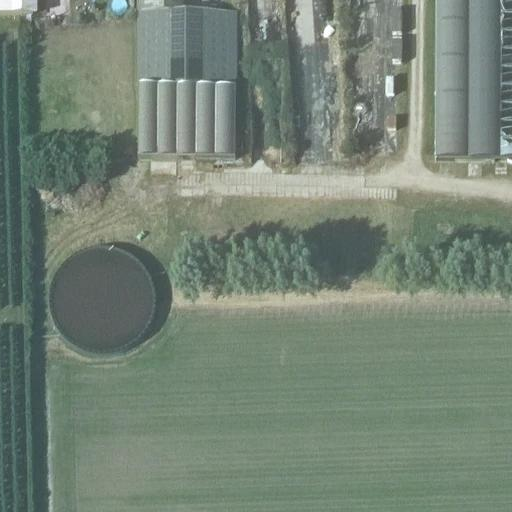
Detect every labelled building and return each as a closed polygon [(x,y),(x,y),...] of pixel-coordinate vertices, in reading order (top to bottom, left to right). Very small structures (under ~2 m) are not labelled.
[(0,0),(0,17),(40,17),(40,15),(42,15),(42,13),(45,13),(44,0),(0,0)] [(137,0),(137,14),(183,15),(183,8),(189,8),(189,0),(137,0)] [(511,0),(437,0),(437,164),(468,164),(482,164),(511,163),(511,0)] [(137,86),(137,88),(141,88),(140,159),(236,161),(238,90),(238,15),(183,15),(137,14),(137,86)] [(87,354),(102,356),(115,354),(128,348),(139,340),(147,328),(152,315),(153,302),(152,300),(150,288),(143,275),(133,264),(120,256),(105,253),(90,254),(76,260),(64,269),(55,281),(51,295),(50,301),(50,310),(54,325),(62,337),(73,347),(87,354)]
